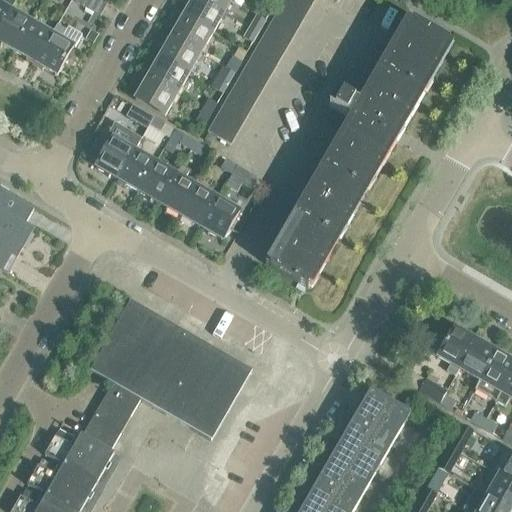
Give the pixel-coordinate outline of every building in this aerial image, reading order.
[(14,2),(12,1),(9,0),(0,0),(0,26),(9,11),(14,2)] [(72,0),(71,2),(99,18),(106,6),(96,0),(72,0)] [(202,0),(192,0),(192,1),(183,16),(213,34),(225,13),(202,0)] [(202,0),(225,13),(232,0),(202,0)] [(297,0),(285,0),(282,5),(304,17),(310,8),(297,0)] [(298,27),(304,17),(282,5),(277,15),(298,27)] [(0,26),(0,44),(13,52),(30,23),(9,11),(0,26)] [(271,24),(292,37),(298,27),(277,15),(271,24)] [(201,55),(213,34),(183,16),(171,37),(201,55)] [(250,27),(260,33),(266,22),(256,17),(250,27)] [(403,36),(426,49),(433,36),(411,22),(403,36)] [(13,52),(34,64),(51,35),(30,23),(13,52)] [(287,47),(292,37),(271,24),(265,34),(287,47)] [(52,35),(51,35),(34,64),(55,77),(73,47),(61,41),(66,32),(57,26),(52,35)] [(260,33),(250,27),(243,39),(252,45),(260,33)] [(90,32),(85,40),(92,45),(97,37),(90,32)] [(281,57),(287,47),(265,34),(259,44),(281,57)] [(327,107),(354,122),(376,135),(369,147),(362,160),(354,172),(347,184),(340,196),(333,208),(326,221),(319,233),(312,245),(305,257),(298,269),(291,282),(305,290),(448,45),(433,36),(426,49),(417,63),(409,77),(401,91),(393,105),(385,119),(363,106),(336,92),(327,107)] [(403,36),(401,39),(395,50),(417,63),(426,49),(403,36)] [(171,37),(159,59),(189,76),(201,55),(171,37)] [(275,67),(281,57),(259,44),(253,54),(275,67)] [(395,50),(387,64),(409,77),(417,63),(395,50)] [(269,77),(275,67),(253,54),(247,64),(269,77)] [(235,75),(242,64),(232,58),(226,69),(235,75)] [(159,59),(147,79),(177,97),(189,76),(159,59)] [(263,87),(269,77),(247,64),(242,74),(263,87)] [(379,78),(401,91),(409,77),(387,64),(379,78)] [(219,81),(228,87),(235,75),(226,69),(219,81)] [(236,84),(257,97),(263,87),(242,74),(236,84)] [(371,92),(393,105),(401,91),(379,78),(371,92)] [(134,101),(164,118),(177,97),(147,79),(134,101)] [(252,107),(257,97),(236,84),(230,94),(252,107)] [(363,106),(385,119),(393,105),(371,92),(363,106)] [(246,116),(252,107),(230,94),(224,104),(246,116)] [(211,116),(217,106),(208,100),(202,111),(211,116)] [(240,126),(246,116),(224,104),(218,114),(240,126)] [(126,118),(122,126),(142,138),(148,128),(153,119),(132,107),(126,118)] [(211,116),(202,111),(195,123),(204,128),(211,116)] [(234,136),(240,126),(218,114),(213,123),(234,136)] [(154,118),(153,119),(148,128),(169,140),(174,131),(164,125),(165,125),(154,118)] [(354,122),(347,135),(369,147),(376,135),(354,122)] [(207,133),(228,146),(234,136),(213,123),(207,133)] [(95,168),(117,181),(134,151),(112,139),(112,140),(102,134),(95,147),(104,153),(95,168)] [(207,135),(204,142),(210,145),(214,139),(207,135)] [(362,160),(369,147),(347,135),(339,147),(362,160)] [(178,145),(190,152),(195,143),(184,136),(178,145)] [(195,143),(190,152),(201,158),(207,149),(195,143)] [(339,147),(332,159),(354,172),(362,160),(339,147)] [(117,181),(138,193),(155,164),(134,151),(117,181)] [(332,159),(325,171),(347,184),(354,172),(332,159)] [(236,167),(226,160),(220,170),(231,177),(236,167)] [(176,176),(155,164),(138,193),(159,205),(176,176)] [(181,167),(176,176),(159,205),(180,217),(197,188),(184,181),(189,172),(181,167)] [(257,180),(236,167),(231,177),(225,186),(237,193),(241,185),(251,191),(257,180)] [(340,196),(347,184),(325,171),(318,183),(340,196)] [(318,183),(311,196),(333,208),(340,196),(318,183)] [(218,200),(197,188),(180,217),(201,229),(218,200)] [(326,221),(333,208),(311,196),(304,208),(326,221)] [(218,200),(201,229),(223,242),(240,213),(218,200)] [(304,208),(297,220),(319,233),(326,221),(304,208)] [(0,209),(0,271),(7,275),(33,229),(0,209)] [(297,220),(290,232),(312,245),(319,233),(297,220)] [(305,257),(312,245),(290,232),(283,244),(305,257)] [(283,244),(276,257),(298,269),(305,257),(283,244)] [(276,257),(269,269),(291,282),(298,269),(276,257)] [(111,386),(140,402),(210,443),(250,373),(130,304),(90,373),(111,386)] [(455,330),(448,342),(437,337),(428,353),(450,366),(447,371),(456,376),(459,371),(459,372),(476,342),(455,330)] [(476,342),(459,372),(480,384),(497,354),(476,342)] [(511,362),(497,354),(480,384),(475,392),(496,404),(511,376),(511,362)] [(511,376),(496,404),(504,409),(509,400),(511,401),(511,376)] [(418,393),(439,405),(444,397),(454,380),(450,378),(443,388),(442,388),(441,390),(425,381),(418,393)] [(94,399),(101,403),(130,420),(140,402),(111,386),(108,392),(100,388),(94,399)] [(370,437),(391,449),(397,438),(376,426),(382,416),(388,405),(372,396),(337,456),(354,465),(358,458),(364,447),(370,437)] [(444,397),(439,405),(439,406),(450,412),(456,403),(444,397)] [(84,416),(91,420),(120,437),(130,420),(101,403),(94,399),(84,416)] [(382,416),(403,428),(409,417),(388,405),(382,416)] [(481,430),(486,421),(474,414),(469,423),(481,430)] [(376,426),(397,438),(403,428),(382,416),(376,426)] [(110,454),(120,437),(91,420),(81,437),(110,454)] [(497,427),(486,421),(481,430),(492,437),(497,427)] [(60,431),(56,439),(73,449),(77,441),(60,431)] [(63,467),(97,487),(114,456),(110,454),(81,437),(80,437),(77,441),(73,449),(55,439),(44,457),(63,467)] [(364,447),(385,459),(391,449),(370,437),(364,447)] [(449,448),(459,454),(465,443),(455,438),(449,448)] [(358,458),(379,470),(385,459),(364,447),(358,458)] [(459,454),(449,448),(442,460),(452,466),(459,454)] [(490,472),(511,484),(511,456),(502,450),(490,472)] [(330,511),(328,510),(334,500),(340,489),(346,479),(352,468),(354,465),(337,456),(304,511),(330,511)] [(352,468),(373,480),(379,470),(358,458),(354,465),(352,468)] [(41,460),(37,468),(56,479),(61,471),(41,460)] [(26,486),(45,497),(70,511),(82,511),(97,487),(63,467),(61,471),(56,479),(37,468),(26,486)] [(346,479),(367,491),(373,480),(352,468),(346,479)] [(486,497),(511,511),(511,484),(490,472),(484,482),(492,487),(486,497)] [(340,489),(361,501),(367,491),(346,479),(340,489)] [(435,496),(441,485),(432,479),(425,490),(435,496)] [(334,500),(355,511),(361,501),(340,489),(334,500)] [(26,492),(22,500),(39,509),(43,501),(26,492)] [(20,498),(11,511),(70,511),(45,497),(43,501),(39,509),(22,500),(20,498)] [(477,511),(511,511),(486,497),(477,511)] [(424,511),(430,504),(422,499),(413,511),(424,511)] [(328,510),(330,511),(354,511),(355,511),(334,500),(328,510)]
